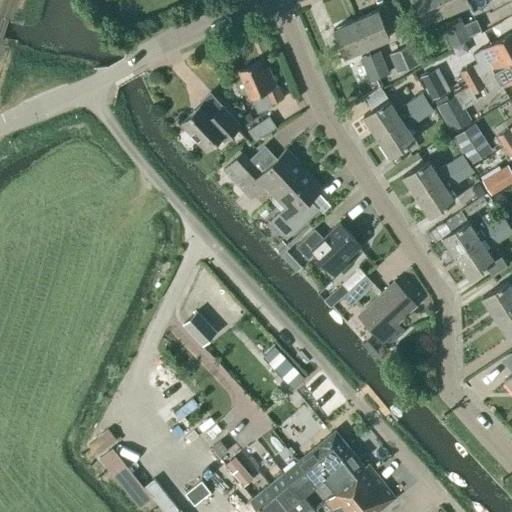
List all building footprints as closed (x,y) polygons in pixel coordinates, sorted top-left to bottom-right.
[(414,0),(424,22),(447,13),(441,0),(414,0)] [(467,0),(441,0),(447,13),(469,3),(467,0)] [(378,10),(355,19),(367,47),(389,37),(378,10)] [(460,17),(450,21),(460,44),(470,40),(469,37),(481,32),(477,20),(464,25),(460,17)] [(344,57),(367,47),(355,19),(333,29),(344,57)] [(451,48),(460,44),(450,21),(441,25),(451,48)] [(511,32),(481,50),(492,68),(511,57),(511,32)] [(396,51),(389,55),(397,73),(419,64),(411,45),(403,49),(396,51)] [(370,56),(379,78),(389,74),(380,52),(370,56)] [(361,59),(370,82),(379,78),(370,56),(361,59)] [(511,82),(511,57),(492,68),(479,76),(478,76),(466,83),(468,86),(470,89),(472,92),(473,94),(484,87),(492,82),(497,90),(511,82)] [(271,107),(270,104),(283,99),(278,85),(276,86),(270,70),(264,73),(259,61),(239,70),(251,98),(257,112),(271,107)] [(441,68),(437,61),(417,72),(431,95),(438,91),(428,75),(441,68)] [(472,64),(460,71),(466,83),(478,76),(479,76),(477,72),(474,68),(473,65),(472,64)] [(468,86),(455,93),(456,94),(464,108),(477,101),(474,97),(473,94),(472,92),(470,89),(468,86)] [(363,115),(377,136),(402,119),(401,118),(406,115),(407,116),(428,102),(421,93),(395,110),(388,99),(363,115)] [(464,108),(456,94),(435,106),(449,131),(470,119),(464,108)] [(428,102),(407,116),(412,124),(433,110),(428,102)] [(226,131),(230,135),(238,127),(233,117),(223,106),(213,115),(202,103),(180,123),(206,150),(226,131)] [(247,131),(255,142),(276,127),(269,116),(247,131)] [(390,156),(415,140),(402,119),(377,136),(390,156)] [(470,125),(453,136),(471,163),(487,152),(473,130),(470,125)] [(509,129),(496,136),(503,147),(503,146),(511,141),(511,134),(509,129)] [(511,141),(503,146),(510,158),(511,156),(511,141)] [(242,153),(224,170),(251,198),(265,184),(275,195),(304,168),(286,149),(261,173),(242,153)] [(428,159),(403,176),(416,196),(467,162),(461,153),(435,170),(428,159)] [(447,188),(473,171),(467,162),(416,196),(429,216),(455,200),(447,188)] [(483,181),(491,196),(511,182),(511,172),(508,165),(483,181)] [(275,195),(270,199),(281,210),(271,220),(287,237),(305,220),(319,206),(311,198),(322,187),(304,168),(275,195)] [(482,193),(475,183),(463,190),(470,200),(482,193)] [(450,231),(443,236),(456,257),(481,240),(487,236),(507,223),(502,215),(476,233),(467,220),(461,210),(443,221),(450,231)] [(348,262),(345,259),(360,245),(340,223),(323,238),(321,236),(321,237),(314,229),(295,246),(307,260),(314,253),(334,275),(348,262)] [(493,246),(511,233),(511,230),(507,223),(487,236),(493,246)] [(481,240),(456,257),(469,277),(485,266),(494,261),(487,249),(493,246),(487,236),(481,240)] [(281,240),(274,247),(281,255),(289,248),(284,243),(281,240)] [(359,267),(341,284),(347,291),(366,274),(363,271),(359,267)] [(351,303),(355,299),(373,282),(366,276),(345,296),(351,303)] [(482,297),(495,317),(511,306),(511,288),(507,281),(482,297)] [(404,331),(396,323),(415,305),(394,282),(359,314),(388,346),(404,331)] [(511,306),(495,317),(509,337),(511,335),(511,306)] [(216,332),(197,311),(183,324),(203,345),(216,332)] [(273,345),(262,355),(292,387),(303,377),(285,358),(273,345)] [(155,490),(115,437),(120,433),(111,421),(91,436),(140,501),(155,490)] [(331,464),(341,457),(338,452),(347,445),(335,430),(297,461),(310,477),(318,470),(324,477),(335,468),(331,464)] [(214,445),(211,447),(219,457),(227,450),(219,440),(218,442),(214,445)] [(324,477),(335,491),(326,498),(315,508),(318,511),(377,511),(395,498),(368,464),(365,467),(347,445),(338,452),(341,457),(331,464),(335,468),(324,477)] [(316,483),(310,477),(297,461),(283,473),(301,495),(316,483)] [(237,469),(232,473),(243,486),(253,478),(242,465),(240,467),(237,469)] [(301,495),(283,473),(269,484),(286,507),(301,495)] [(187,492),(194,503),(209,492),(202,482),(187,492)] [(262,511),(280,511),(286,507),(269,484),(251,498),(262,511)] [(239,507),(232,511),(262,511),(251,498),(240,508),(239,507)]
